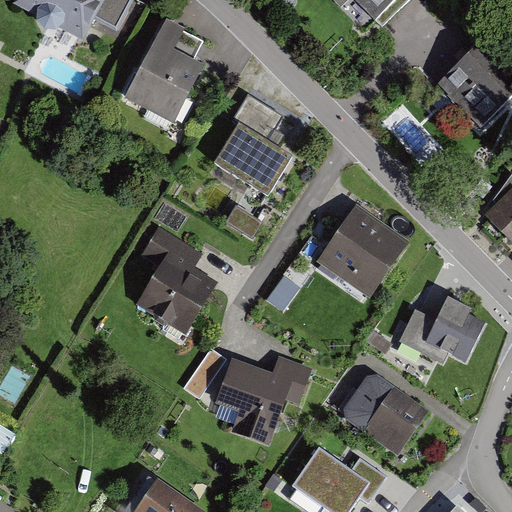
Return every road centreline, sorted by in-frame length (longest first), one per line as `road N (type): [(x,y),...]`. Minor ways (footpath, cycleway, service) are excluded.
road 1 (residential): [(511,300),(218,0)]
road 2 (unknown): [(331,118),(220,345)]
